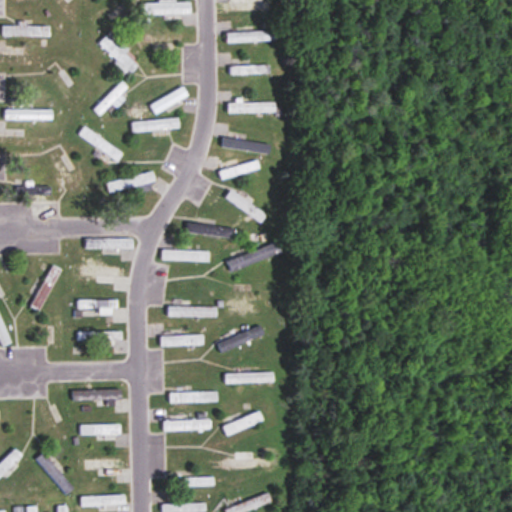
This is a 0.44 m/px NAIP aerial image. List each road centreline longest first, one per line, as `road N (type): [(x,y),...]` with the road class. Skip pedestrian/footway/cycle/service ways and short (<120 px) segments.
road 1 (residential): [(138,511),(137,261),(182,179),(203,118),(201,0)]
road 2 (residential): [(154,225),(0,226)]
road 3 (residential): [(135,366),(0,367)]
